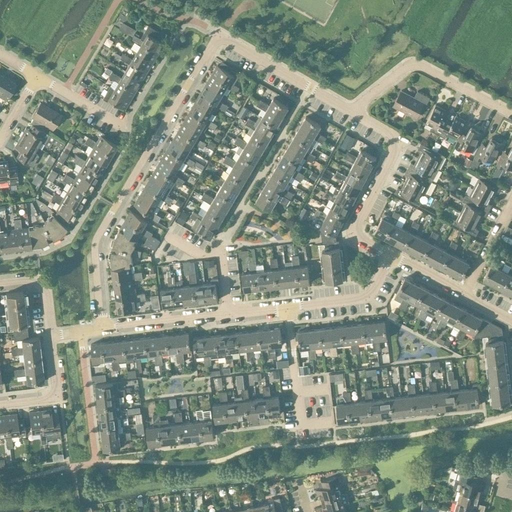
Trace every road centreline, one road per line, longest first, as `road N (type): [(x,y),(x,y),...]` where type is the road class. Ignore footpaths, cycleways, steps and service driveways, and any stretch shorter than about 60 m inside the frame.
road 1 (residential): [(99,329),(95,241),(217,34)]
road 2 (residential): [(388,256),(356,237),(355,225),(399,144),(352,111)]
road 3 (residential): [(352,111),(417,65),(511,115)]
road 4 (residential): [(352,111),(217,34)]
road 5 (residential): [(329,422),(301,425),(287,308)]
road 6 (residential): [(228,315),(99,329)]
road 7 (residential): [(287,308),(366,299),(388,256)]
